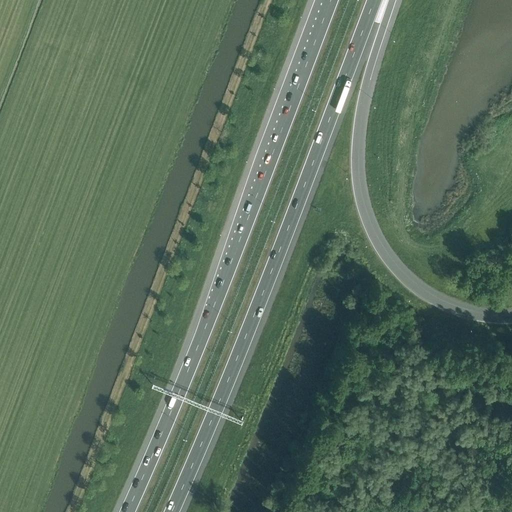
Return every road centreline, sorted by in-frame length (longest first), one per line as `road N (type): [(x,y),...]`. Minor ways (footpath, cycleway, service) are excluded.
road 1 (motorway): [(170,511),(374,0)]
road 2 (motorway): [(330,0),(128,511)]
road 3 (motorway): [(511,319),(469,315),(420,292),(391,265),(364,217),(358,118),(392,0)]
